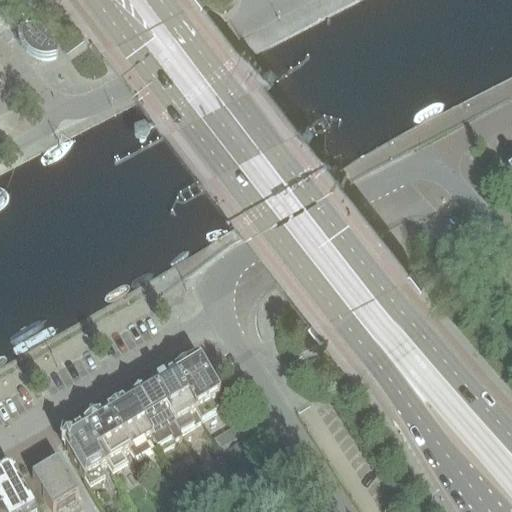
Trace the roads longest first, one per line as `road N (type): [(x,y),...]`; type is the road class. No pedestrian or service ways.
road 1 (secondary): [(97,0),(487,511)]
road 2 (secondary): [(511,438),(445,365),(161,0)]
road 3 (residential): [(221,316),(216,291),(240,258),(429,159)]
road 4 (residential): [(0,441),(221,316)]
road 5 (residential): [(51,104),(103,100),(279,2)]
road 6 (residential): [(343,511),(221,316)]
road 7 (residential): [(429,159),(511,248)]
